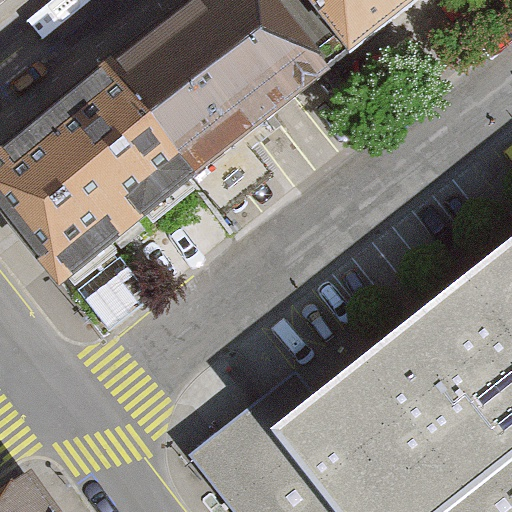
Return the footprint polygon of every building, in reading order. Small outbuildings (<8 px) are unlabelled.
[(204,0),(176,22),(109,74),(188,175),(327,66),(275,0),(204,0)] [(275,0),(327,66),(351,48),(314,0),(275,0)] [(314,0),(351,48),(412,0),(314,0)] [(20,143),(0,159),(0,198),(59,275),(188,175),(109,74),(75,101),(44,125),(20,143)] [(511,511),(511,239),(269,431),(248,405),(184,456),(229,511),(511,511)] [(50,511),(28,481),(0,500),(0,511),(50,511)]
